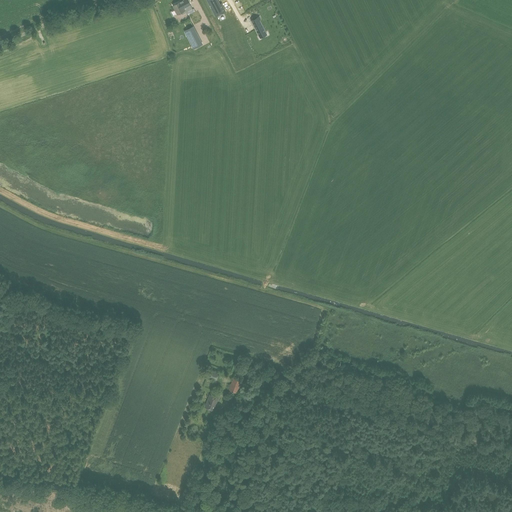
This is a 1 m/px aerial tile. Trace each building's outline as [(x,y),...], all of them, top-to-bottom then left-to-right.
[(173,6),(177,15),(181,13),(182,16),(186,14),(183,9),(190,6),(189,3),(191,2),(189,0),(181,0),(182,2),(180,3),(180,2),(173,6)] [(206,0),(215,16),(226,11),(222,3),(220,4),(218,0),(206,0)] [(260,16),(251,21),(258,36),(266,32),(260,20),(261,19),(260,16)] [(218,37),(234,30),(229,20),(214,26),(218,37)] [(193,26),(183,31),(191,45),(200,40),(193,26)] [(245,31),(244,26),(234,29),(237,37),(244,35),(243,32),(245,31)] [(220,372),(210,369),(207,377),(216,381),(220,372)] [(229,390),(228,392),(228,393),(235,395),(236,392),(237,393),(241,381),(233,378),(228,389),(229,390)] [(210,394),(206,407),(214,410),(217,403),(216,402),(218,397),(210,394)]
